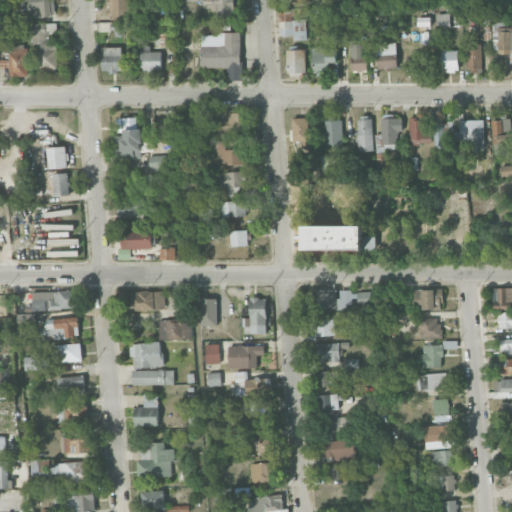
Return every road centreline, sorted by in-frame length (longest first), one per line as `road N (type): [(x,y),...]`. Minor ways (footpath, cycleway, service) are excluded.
road 1 (residential): [(264,0),(304,511)]
road 2 (residential): [(80,0),(120,511)]
road 3 (residential): [(0,97),(511,93)]
road 4 (residential): [(0,275),(511,273)]
road 5 (residential): [(467,274),(486,511)]
